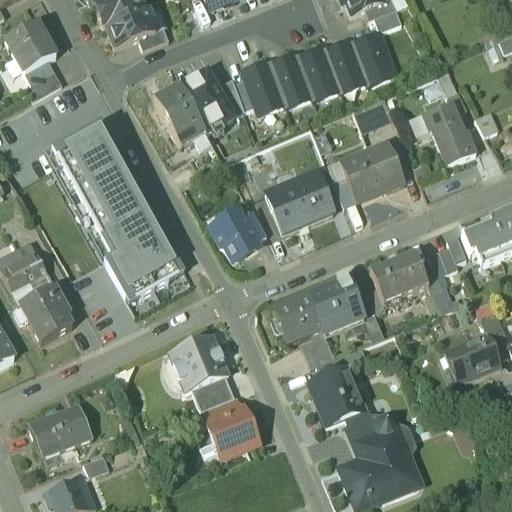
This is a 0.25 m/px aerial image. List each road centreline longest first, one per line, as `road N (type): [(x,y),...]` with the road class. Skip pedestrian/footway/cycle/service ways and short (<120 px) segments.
road 1 (residential): [(511,193),(234,311)]
road 2 (residential): [(234,311),(0,425)]
road 3 (residential): [(114,86),(234,311)]
road 4 (residential): [(234,311),(320,511)]
road 5 (residential): [(114,86),(249,23),(292,14)]
